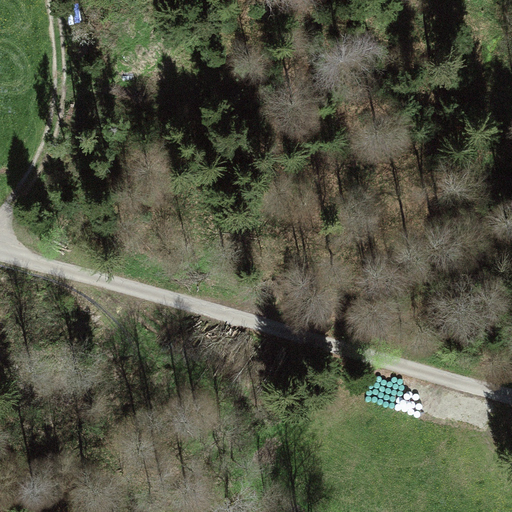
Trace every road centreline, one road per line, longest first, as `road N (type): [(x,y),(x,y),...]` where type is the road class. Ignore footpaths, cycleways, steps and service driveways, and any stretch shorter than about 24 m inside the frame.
road 1 (unclassified): [(511,396),(0,251)]
road 2 (track): [(58,0),(62,84),(36,177),(0,250)]
